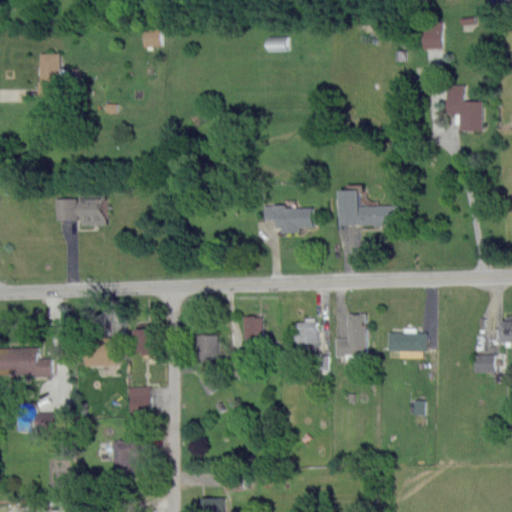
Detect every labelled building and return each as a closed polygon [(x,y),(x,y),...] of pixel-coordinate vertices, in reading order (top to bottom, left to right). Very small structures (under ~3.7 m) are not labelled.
[(444,22),(425,22),(425,48),(444,47),(444,22)] [(144,30),(145,47),(163,46),(162,29),(144,30)] [(290,50),(289,36),(269,36),(270,51),(290,50)] [(61,98),(40,98),(40,80),(42,81),(42,53),(61,53),(61,68),(68,68),(68,82),(61,82),(61,98)] [(467,84),(467,101),(484,101),(485,130),(462,130),(462,113),(449,113),(449,84),(467,84)] [(363,206),(404,205),(404,216),(394,216),(394,223),(385,223),(385,226),(378,226),(378,224),(344,225),(343,190),(362,189),(363,206)] [(85,225),(84,193),(109,192),(110,224),(85,225)] [(59,220),(79,220),(78,198),(58,198),(59,220)] [(284,232),(284,227),(279,227),(278,218),(266,219),(266,205),(285,204),(285,203),(296,202),(296,207),(298,207),(298,208),(314,207),(315,226),(301,227),(302,231),(284,232)] [(338,361),(337,356),(337,338),(350,338),(349,314),(367,313),(369,350),(368,353),(368,360),(338,361)] [(247,343),(245,316),(257,315),(257,317),(263,316),(264,342),(247,343)] [(295,343),(295,331),(298,331),(298,322),(307,321),(306,317),(316,317),(316,321),(318,321),(320,342),(295,343)] [(147,353),(147,351),(138,351),(137,328),(139,328),(139,324),(156,323),(157,328),(158,328),(159,350),(154,351),(154,353),(147,353)] [(428,349),(428,351),(411,349),(411,356),(402,355),(402,350),(389,350),(389,331),(405,331),(405,327),(418,327),(418,332),(428,332),(428,349)] [(201,368),(201,357),(198,357),(198,334),(219,334),(219,355),(221,355),(221,368),(201,368)] [(87,365),(86,337),(119,336),(120,363),(87,365)] [(38,352),(39,358),(53,357),(53,375),(33,375),(33,372),(0,372),(0,347),(38,347),(38,352)] [(498,371),(497,354),(477,355),(477,372),(498,371)] [(200,379),(210,394),(222,386),(213,372),(200,379)] [(153,386),(130,387),(131,413),(153,412),(153,386)] [(116,479),(116,440),(141,439),(141,455),(140,455),(141,478),(116,479)] [(226,511),(203,511),(203,496),(226,496),(226,511)]
